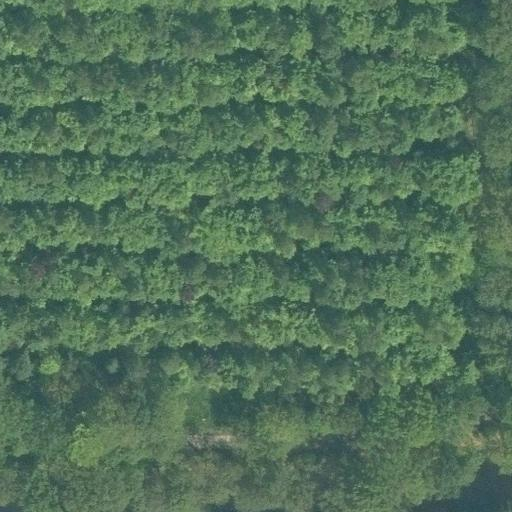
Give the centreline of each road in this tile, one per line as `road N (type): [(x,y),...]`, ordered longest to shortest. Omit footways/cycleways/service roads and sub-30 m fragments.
road 1 (track): [(506,408),(355,436),(197,441)]
road 2 (track): [(197,441),(0,440)]
